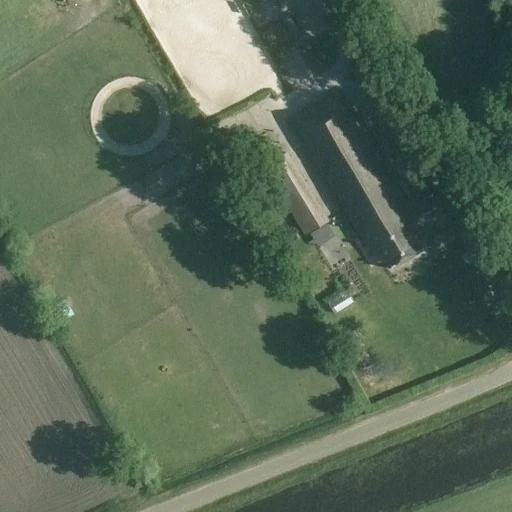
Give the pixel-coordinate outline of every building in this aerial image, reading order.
[(264,40),(282,30),(274,16),(256,26),(264,40)] [(389,269),(425,247),(405,215),(411,212),(388,175),(383,178),(376,166),(383,162),(356,116),(350,119),(337,94),(291,121),(365,243),(371,239),(389,269)] [(263,167),(276,188),(303,234),(327,220),(287,153),(263,167)] [(426,215),(438,207),(431,197),(433,196),(418,168),(401,178),(416,202),(417,201),(426,215)] [(330,259),(345,250),(353,263),(342,269),(346,275),(372,258),(362,242),(357,245),(348,231),(322,247),(330,259)]
